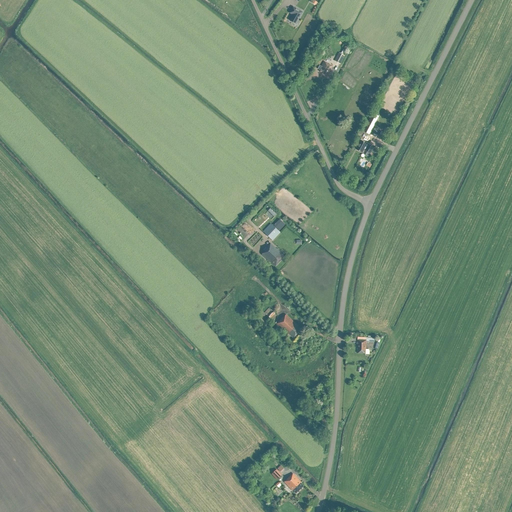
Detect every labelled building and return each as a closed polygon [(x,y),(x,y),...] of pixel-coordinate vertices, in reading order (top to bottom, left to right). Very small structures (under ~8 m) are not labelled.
[(296,24),(300,17),(303,12),(293,6),(289,13),(290,14),(287,19),(290,20),(290,21),(296,24)] [(340,64),(344,56),(339,53),(334,61),(340,64)] [(327,75),(330,71),(332,66),(324,62),(321,66),(322,67),(320,72),(327,75)] [(378,114),(372,111),(362,130),(368,133),(378,114)] [(368,145),(366,144),(361,141),(356,149),(362,152),(364,149),(365,150),(370,153),(373,147),(368,145)] [(274,217),(276,214),(270,208),(268,211),(274,217)] [(243,240),(251,230),(244,224),(236,234),(243,240)] [(273,240),(280,232),(271,224),(263,231),(273,240)] [(275,266),(284,257),(280,253),(280,252),(270,243),(264,251),(262,254),(271,263),(271,262),(275,266)] [(275,313),(269,307),(264,313),(262,311),(258,315),(259,316),(255,320),(273,338),(277,335),(267,324),(261,318),(263,316),(264,316),(266,314),(270,318),(275,313)] [(298,325),(286,314),(283,317),(276,324),(287,334),(287,335),(290,337),(291,336),(293,338),(301,330),(297,326),(298,325)] [(374,342),(374,338),(358,337),(358,340),(357,340),(357,349),(357,353),(365,353),(365,349),(366,349),(366,343),(369,343),(370,342),(374,342)] [(277,480),(282,475),(277,469),(271,474),(277,480)] [(296,493),(303,486),(300,483),(301,482),(293,473),(286,479),(287,479),(284,482),(292,490),(293,490),(296,493)]
